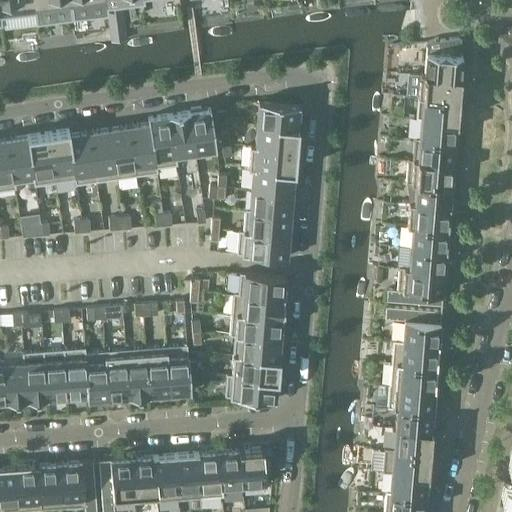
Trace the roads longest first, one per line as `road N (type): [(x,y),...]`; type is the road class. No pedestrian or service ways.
road 1 (residential): [(0,112),(294,73),(314,83),(321,105),(295,416)]
road 2 (residential): [(295,416),(0,437)]
road 3 (residential): [(511,287),(456,511)]
